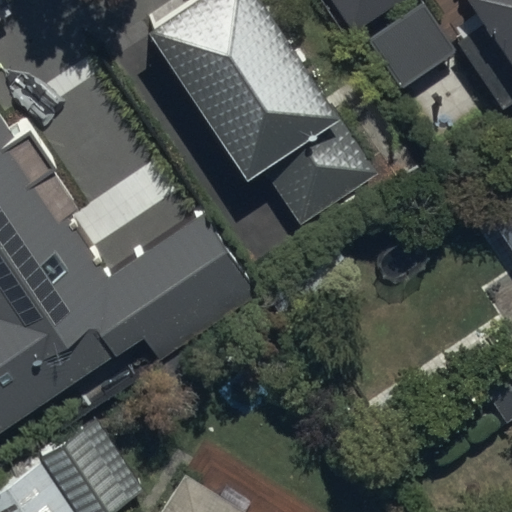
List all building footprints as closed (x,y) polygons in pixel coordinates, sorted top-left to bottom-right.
[(262,0),(185,0),(146,27),(245,174),(263,162),(302,220),(376,170),(262,0)] [(331,0),(340,14),(361,0),(331,0)] [(420,0),(394,0),(359,25),(391,71),(445,34),(420,0)] [(511,0),(471,0),(473,1),(447,18),(492,88),(511,74),(511,0)] [(0,430),(68,384),(84,408),(257,289),(201,208),(107,272),(67,213),(77,207),(51,169),(56,166),(25,122),(9,133),(0,119),(0,430)] [(511,185),(488,202),(511,237),(511,185)] [(415,417),(359,332),(333,349),(389,434),(415,417)] [(494,407),(511,394),(511,345),(471,373),(494,407)] [(88,511),(132,480),(83,412),(0,471),(0,511),(88,511)] [(253,511),(203,480),(187,470),(160,511),(253,511)]
